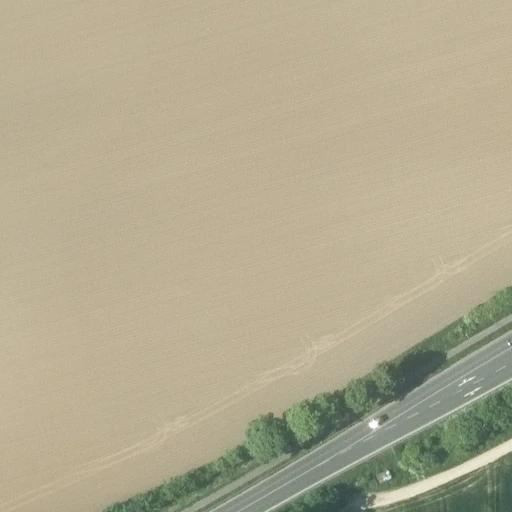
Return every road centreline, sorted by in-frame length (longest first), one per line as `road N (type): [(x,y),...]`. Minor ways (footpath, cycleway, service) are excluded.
road 1 (secondary): [(240,511),(511,354)]
road 2 (track): [(511,445),(347,511)]
